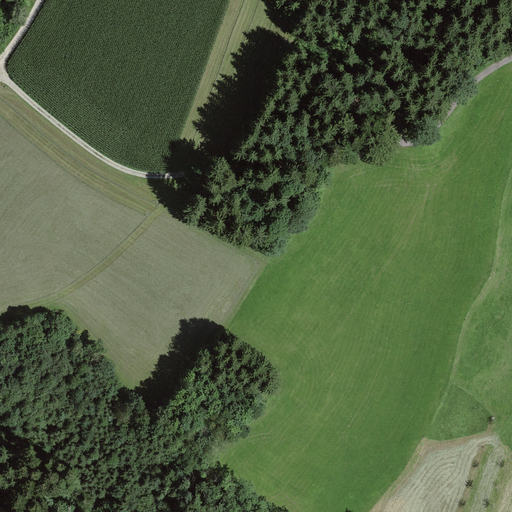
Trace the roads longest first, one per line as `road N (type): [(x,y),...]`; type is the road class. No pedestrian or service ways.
road 1 (track): [(511,55),(479,74),(413,141),(328,162),(175,174),(137,171),(99,152),(0,73)]
road 2 (track): [(445,0),(399,144)]
